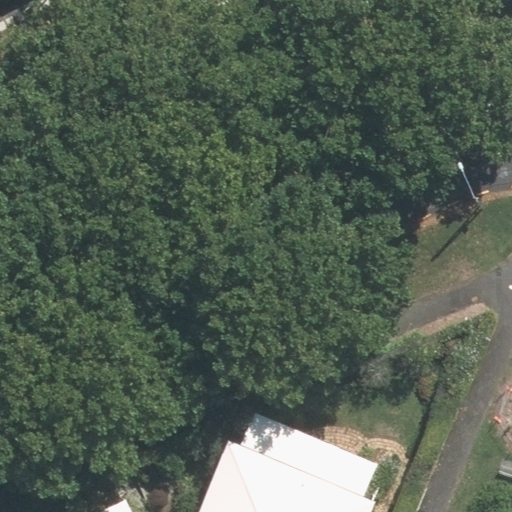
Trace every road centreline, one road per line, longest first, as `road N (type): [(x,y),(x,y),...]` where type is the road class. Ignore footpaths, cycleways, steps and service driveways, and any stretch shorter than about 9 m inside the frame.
road 1 (tertiary): [(0,302),(349,153)]
road 2 (tertiary): [(349,153),(511,84)]
road 3 (tertiary): [(511,142),(439,140),(349,153)]
